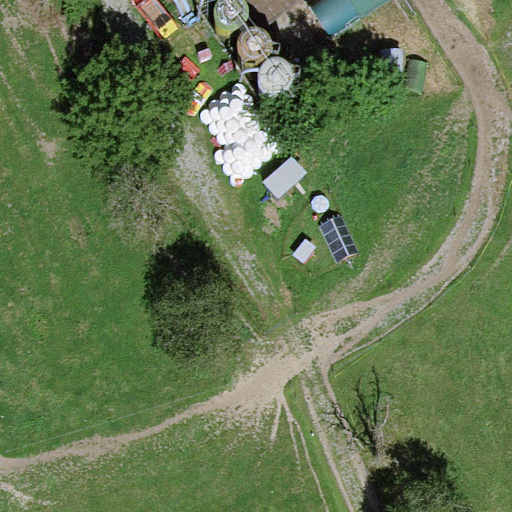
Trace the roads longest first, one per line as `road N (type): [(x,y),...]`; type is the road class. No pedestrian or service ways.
road 1 (track): [(120,0),(194,174),(303,359),(368,511)]
road 2 (track): [(464,38),(503,121),(478,215),(414,303),(303,359)]
